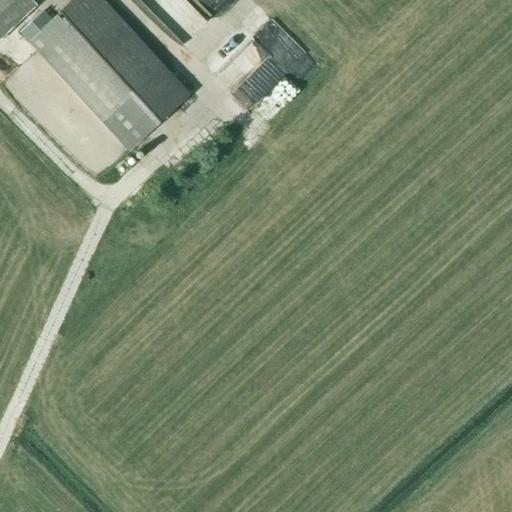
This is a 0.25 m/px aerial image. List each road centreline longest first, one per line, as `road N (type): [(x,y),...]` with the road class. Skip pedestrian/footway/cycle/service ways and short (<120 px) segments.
road 1 (track): [(116,0),(216,104),(114,194),(0,445)]
road 2 (track): [(114,194),(93,190),(0,96)]
